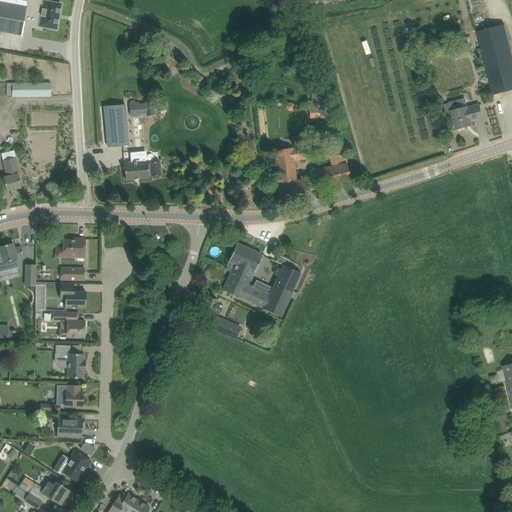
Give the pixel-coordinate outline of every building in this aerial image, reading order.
[(26,7),(16,5),(16,0),(0,0),(0,32),(21,36),(25,15),(26,7)] [(54,29),(58,4),(45,1),(45,0),(27,0),(27,1),(24,0),(16,0),(16,5),(26,7),(25,15),(35,16),(33,28),(42,30),(43,27),(54,29)] [(494,95),(511,90),(511,53),(505,25),(478,32),(494,95)] [(7,85),(7,98),(51,97),(51,83),(12,84),(12,85),(7,85)] [(320,112),(321,112),(329,112),(328,102),(327,92),(311,94),(312,101),(313,113),(320,112)] [(108,147),(130,145),(126,105),(104,107),(108,147)] [(452,111),(456,129),(466,127),(465,123),(483,118),(479,105),(467,108),(467,107),(452,111)] [(351,181),(347,162),(342,143),(326,145),(330,166),(310,171),(314,189),(351,181)] [(306,160),(304,148),(275,151),(278,184),(280,201),(306,198),(304,180),(298,181),(295,161),(306,160)] [(133,163),(124,164),(126,180),(149,178),(149,176),(151,176),(151,177),(161,176),(160,162),(150,163),(150,164),(148,164),(147,162),(146,162),(145,154),(144,153),(140,153),(139,154),(139,157),(132,157),(133,163)] [(5,176),(3,177),(7,191),(21,188),(18,174),(20,174),(16,157),(2,161),(5,176)] [(75,241),(70,241),(63,240),(63,248),(63,257),(85,258),(85,239),(75,239),(75,241)] [(17,259),(16,256),(22,255),(20,247),(14,249),(13,244),(14,244),(14,243),(13,244),(13,243),(0,246),(0,250),(3,261),(0,261),(0,269),(0,270),(16,266),(15,260),(17,259)] [(251,279),(262,255),(237,243),(225,269),(231,272),(232,269),(251,279)] [(36,287),(36,265),(25,265),(24,286),(36,287)] [(288,267),(283,265),(272,288),(290,297),(292,291),(301,273),(288,267)] [(84,268),(61,268),(61,280),(84,281),(84,268)] [(281,317),(290,297),(272,288),(269,294),(253,287),(248,284),(251,279),(232,269),(231,272),(223,290),(281,317)] [(256,280),(253,287),(269,294),(272,288),(256,280)] [(74,283),(61,283),(60,299),(65,299),(65,307),(85,308),(86,292),(73,291),(74,283)] [(36,295),(45,295),(45,285),(36,285),(36,295)] [(298,294),(292,291),(290,297),(296,300),(298,294)] [(65,313),(50,312),(50,322),(60,322),(60,337),(85,337),(85,321),(65,321),(65,313)] [(209,328),(235,340),(241,326),(216,314),(209,328)] [(86,362),(84,362),(84,354),(69,353),(70,345),(56,345),(55,363),(60,367),(68,367),(68,377),(84,378),(84,370),(86,370),(86,362)] [(80,386),(67,385),(67,391),(64,391),(64,407),(83,407),(83,392),(80,392),(80,386)] [(40,411),(56,412),(56,404),(40,404),(40,411)] [(82,437),(82,419),(57,417),(57,436),(82,437)] [(88,444),(84,443),(80,449),(91,456),(96,449),(88,444)] [(15,459),(19,455),(13,450),(9,454),(15,459)] [(75,451),(74,451),(66,464),(60,460),(53,470),(61,475),(63,472),(76,481),(84,469),(86,470),(91,461),(75,451)] [(5,484),(13,489),(15,484),(8,479),(5,484)] [(20,485),(42,499),(45,495),(61,505),(70,490),(55,481),(54,484),(48,481),(43,489),(35,483),(34,484),(32,488),(22,482),(20,485)] [(19,487),(17,485),(13,492),(37,508),(42,499),(20,485),(19,487)] [(121,511),(122,511),(123,511),(131,511),(139,501),(128,494),(125,499),(119,495),(108,511),(121,511)] [(146,511),(149,507),(139,501),(131,511),(146,511)]
